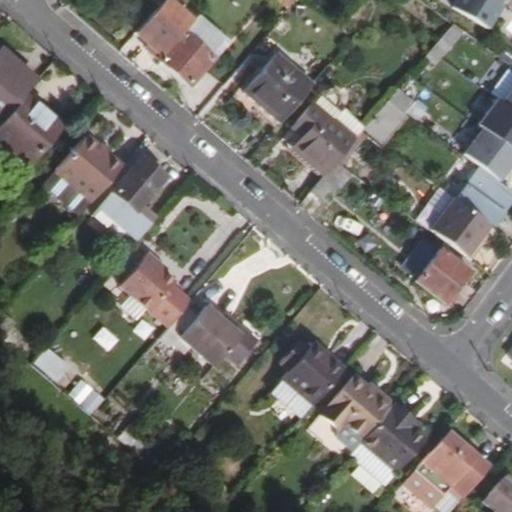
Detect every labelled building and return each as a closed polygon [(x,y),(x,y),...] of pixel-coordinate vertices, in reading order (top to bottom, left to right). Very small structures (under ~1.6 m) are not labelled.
[(163,0),(163,1),(136,32),(148,43),(145,46),(188,84),(220,48),(165,0),(163,0)] [(274,0),(288,9),(294,0),(274,0)] [(498,4),(500,0),(456,0),(452,8),(487,30),(496,15),(493,13),(498,4)] [(498,4),(493,13),(496,15),(502,6),(498,4)] [(461,31),(452,24),(421,59),(431,68),(461,31)] [(23,97),(33,86),(14,70),(17,66),(0,51),(0,123),(23,97)] [(278,123),(311,85),(274,55),(242,93),(256,104),(278,123)] [(511,85),(499,103),(511,112),(511,85)] [(360,132),(361,131),(335,108),(340,102),(341,93),(332,87),(324,89),(294,125),(304,133),(293,147),(324,174),(335,162),(360,132)] [(412,104),(395,91),(386,101),(402,113),(404,114),(412,104)] [(256,104),(242,93),(234,102),(247,114),(256,104)] [(0,123),(0,140),(27,164),(59,127),(23,97),(0,123)] [(480,129),(511,153),(511,112),(499,103),(494,99),(475,125),(480,129)] [(402,113),(386,101),(363,130),(380,143),(402,113)] [(479,169),(497,182),(511,161),(511,153),(480,129),(461,155),(479,169)] [(52,195),(78,216),(105,186),(120,166),(85,136),(42,185),(44,187),(42,189),(50,197),(52,195)] [(138,239),(155,218),(140,206),(165,178),(134,151),(120,166),(105,186),(112,192),(99,207),(138,239)] [(371,160),(357,178),(367,185),(380,168),(371,160)] [(324,174),(311,191),(325,203),(351,173),(335,162),(324,174)] [(488,226),(511,193),(497,182),(479,169),(455,201),(488,226)] [(416,221),(430,232),(455,201),(439,190),(416,221)] [(465,257),(488,226),(455,201),(430,232),(444,242),(465,257)] [(92,215),(131,247),(138,239),(99,207),(92,215)] [(197,262),(218,236),(188,210),(180,219),(176,216),(161,232),(197,262)] [(412,277),(435,249),(422,239),(399,267),(412,277)] [(466,271),(471,263),(465,257),(444,242),(414,282),(445,304),(466,274),(466,271)] [(148,312),(174,282),(161,272),(154,266),(157,262),(146,253),(118,286),(148,312)] [(164,269),(157,262),(154,266),(161,272),(164,269)] [(195,319),(183,309),(158,338),(169,349),(180,337),(213,366),(224,354),(237,365),(257,342),(231,319),(226,325),(219,319),(206,307),(195,319)] [(224,313),(219,319),(226,325),(231,319),(224,313)] [(101,327),(92,339),(109,350),(117,338),(101,327)] [(90,412),(137,358),(118,342),(111,350),(120,359),(80,405),(90,412)] [(270,392),(300,419),(340,372),(321,356),(325,353),(312,343),(270,392)] [(53,380),(65,367),(45,350),(34,364),(53,380)] [(321,356),(340,372),(343,369),(325,353),(321,356)] [(327,438),(347,456),(387,409),(389,407),(353,376),(320,415),(336,428),(327,438)] [(387,409),(347,456),(383,486),(423,439),(387,409)] [(431,509),(450,488),(461,498),(488,467),(446,432),(402,484),(431,509)] [(511,511),(511,487),(501,479),(477,509),(480,511),(511,511)] [(450,488),(431,509),(434,511),(449,511),(461,498),(450,488)]
